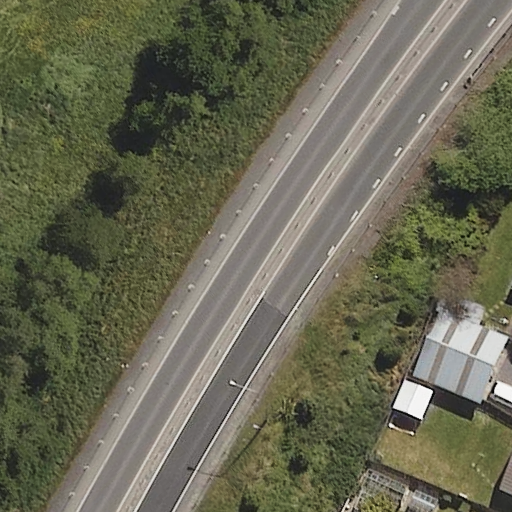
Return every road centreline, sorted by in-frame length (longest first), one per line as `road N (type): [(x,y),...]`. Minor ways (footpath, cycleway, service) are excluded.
road 1 (motorway): [(484,0),(287,285),(160,511)]
road 2 (motorway): [(107,511),(232,293),(431,0)]
